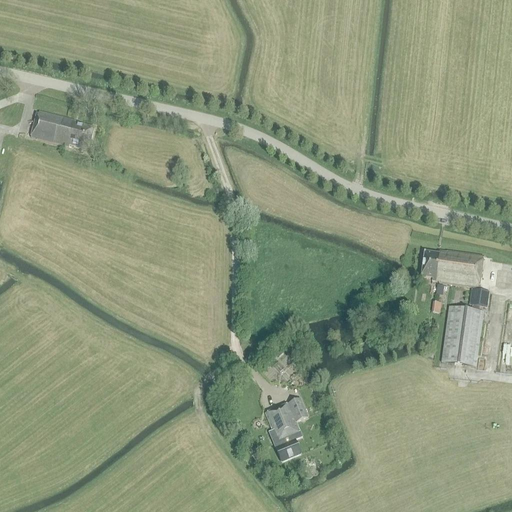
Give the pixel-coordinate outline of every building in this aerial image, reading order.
[(30,139),(68,148),(69,147),(87,152),(93,128),(74,124),(75,122),(39,113),(38,115),(36,114),(30,139)] [(472,289),(469,306),(472,307),(471,311),(449,309),(442,364),(475,369),(482,313),(478,313),(479,308),(486,309),(488,293),(478,292),(483,258),(446,253),(446,254),(439,253),(439,255),(424,253),(421,278),(432,280),(432,282),(439,283),(438,284),(472,289)] [(447,288),(443,287),(437,286),(435,296),(442,296),(443,292),(446,292),(447,288)] [(293,437),(299,435),(299,434),(300,433),(296,424),(308,419),(302,403),(266,417),(277,443),(283,441),(285,445),(274,449),(281,464),(301,456),(295,440),(294,441),(293,437)] [(255,463),(256,462),(261,459),(254,450),(250,454),(249,454),(255,463)]
